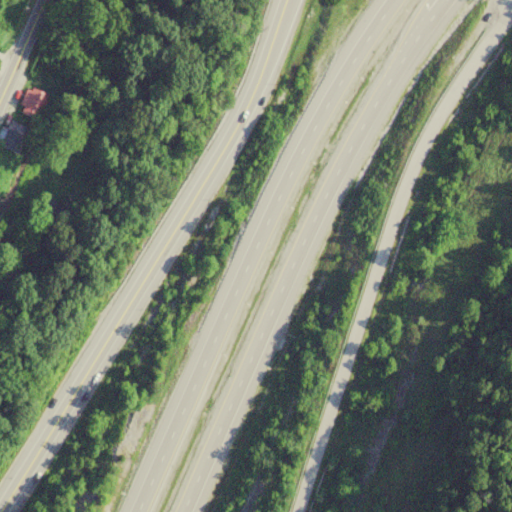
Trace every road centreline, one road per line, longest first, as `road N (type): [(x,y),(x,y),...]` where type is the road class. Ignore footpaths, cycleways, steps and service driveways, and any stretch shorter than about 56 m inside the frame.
road 1 (trunk): [(286,0),(262,72),(222,148),(0,507)]
road 2 (trunk): [(187,511),(347,151),(450,0)]
road 3 (trunk): [(393,0),(307,129),(136,511)]
road 4 (residential): [(295,511),(410,165),(511,5)]
